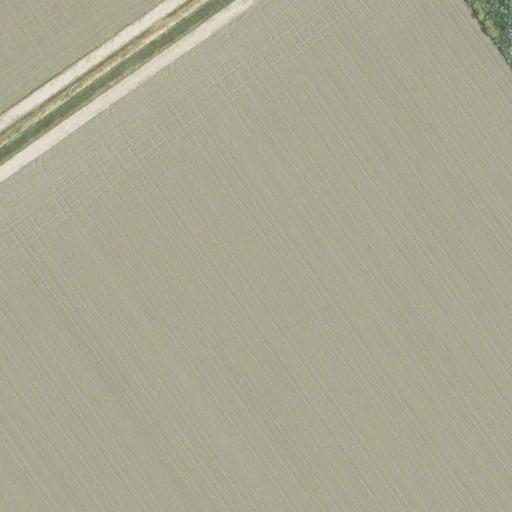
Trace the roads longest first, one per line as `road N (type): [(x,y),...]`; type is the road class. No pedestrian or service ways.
road 1 (track): [(0,175),(249,0)]
road 2 (track): [(0,123),(174,0)]
